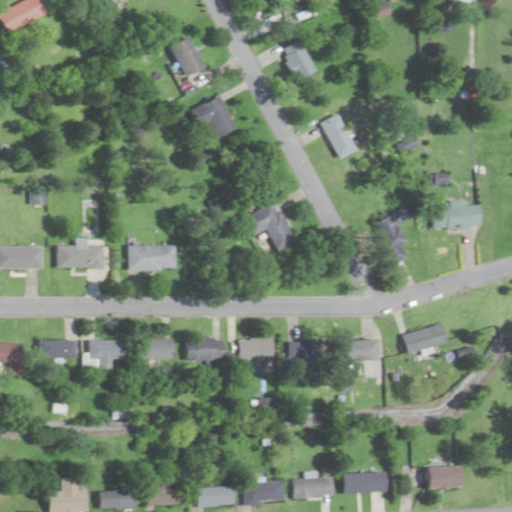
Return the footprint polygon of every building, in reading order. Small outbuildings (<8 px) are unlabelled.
[(18,0),(0,9),(0,32),(38,13),(32,0),(18,0)] [(361,7),(364,18),(382,13),(379,2),(361,7)] [(197,67),(182,37),(162,47),(177,77),(197,67)] [(279,45),(283,77),(303,75),(300,43),(279,45)] [(211,136),(229,128),(214,96),(186,109),(193,125),(203,120),(211,136)] [(313,122),(333,158),(350,149),(330,113),(313,122)] [(271,252),(289,244),(271,203),(237,218),(247,238),(261,232),(271,252)] [(427,229),(475,228),(474,205),(460,205),(460,204),(426,205),(427,229)] [(402,216),(399,210),(369,223),(381,253),(399,246),(389,222),(402,216)] [(52,269),(98,269),(98,245),(52,245),(52,269)] [(170,270),(170,245),(123,245),(123,270),(170,270)] [(37,247),(0,246),(0,268),(37,269),(37,247)] [(402,354),(441,343),(435,324),(396,336),(402,354)] [(181,361),(219,361),(219,338),(181,338),(181,361)] [(268,360),(268,338),(233,338),(233,363),(239,363),(239,373),(258,373),(258,360),(268,360)] [(70,358),(70,340),(34,340),(34,358),(70,358)] [(119,340),(83,340),(83,362),(89,362),(89,369),(108,369),(108,360),(119,360),(119,340)] [(168,340),(134,340),(134,359),(168,359),(168,340)] [(318,341),(285,341),(285,361),(318,361),(318,341)] [(373,362),(373,341),(335,341),(335,362),(373,362)] [(0,364),(17,364),(17,343),(0,342),(0,364)] [(420,467),(420,489),(455,489),(455,467),(420,467)] [(381,492),(380,472),(337,474),(338,494),(381,492)] [(78,490),(70,490),(70,478),(53,478),(53,492),(41,492),(41,511),(65,511),(79,511),(78,490)] [(326,478),(287,479),(288,498),(326,497),(326,478)] [(239,503),(277,503),(277,482),(239,482),(239,503)] [(141,487),(141,505),(176,505),(176,487),(141,487)] [(226,506),(226,487),(191,487),(191,506),(226,506)] [(93,491),(93,510),(128,510),(128,491),(93,491)]
